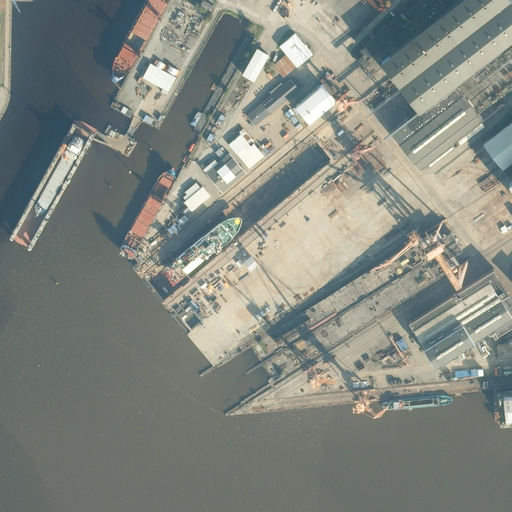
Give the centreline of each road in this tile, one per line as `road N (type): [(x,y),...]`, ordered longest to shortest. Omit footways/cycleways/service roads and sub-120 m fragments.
road 1 (unknown): [(224,321),(493,124),(511,99)]
road 2 (unknown): [(356,89),(221,202)]
road 3 (unknown): [(334,62),(265,127),(233,117)]
road 4 (unknown): [(174,0),(132,77),(151,109)]
